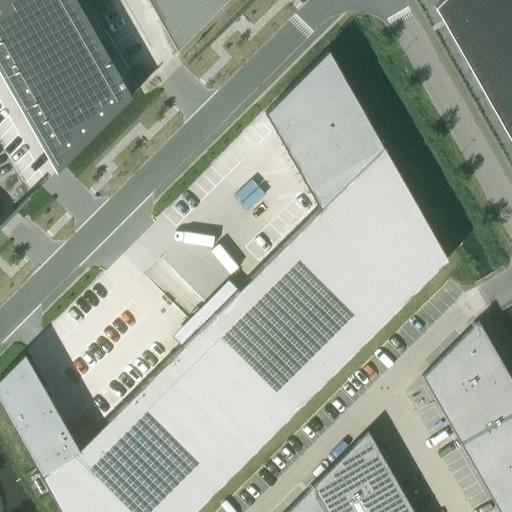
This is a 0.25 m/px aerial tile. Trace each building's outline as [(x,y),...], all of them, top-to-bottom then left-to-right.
[(0,0),(0,62),(59,166),(65,160),(129,96),(128,94),(74,0),(0,0)] [(147,0),(176,50),(226,0),(147,0)] [(511,0),(441,0),(434,7),(511,144),(511,0)] [(23,352),(0,375),(0,405),(60,511),(191,511),(446,259),(381,145),(327,49),(264,112),(318,208),(77,448),(23,352)] [(477,319),(420,375),(435,400),(502,362),(477,319)] [(511,380),(502,362),(435,400),(447,421),(511,384),(511,380)] [(511,384),(447,421),(459,443),(511,412),(511,384)] [(511,412),(459,443),(471,464),(511,440),(511,412)] [(367,429),(310,485),(325,511),(330,511),(393,476),(367,429)] [(511,440),(471,464),(483,485),(511,468),(511,440)] [(511,511),(511,468),(483,485),(498,511),(511,511)] [(393,476),(330,511),(379,511),(405,497),(393,476)] [(325,511),(310,485),(283,511),(325,511)] [(413,511),(405,497),(379,511),(413,511)]
